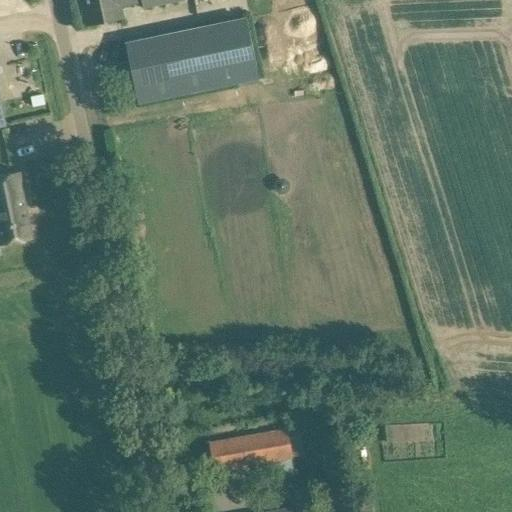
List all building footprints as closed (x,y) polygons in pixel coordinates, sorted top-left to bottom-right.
[(81,0),(86,25),(121,18),(119,6),(139,1),(141,8),(178,0),(81,0)] [(138,101),(259,76),(247,18),(126,43),(138,101)] [(258,128),(265,151),(281,146),(274,123),(258,128)] [(0,244),(33,238),(19,172),(0,176),(0,244)] [(349,173),(332,176),(338,206),(355,202),(349,173)] [(235,281),(220,285),(226,308),(241,304),(235,281)] [(350,453),(359,451),(353,418),(343,420),(350,453)] [(298,475),(296,456),(304,454),(299,427),(257,435),(210,443),(215,470),(218,469),(221,489),(248,484),(245,465),(276,459),(279,478),(298,475)] [(331,511),(330,503),(318,505),(319,511),(331,511)]
